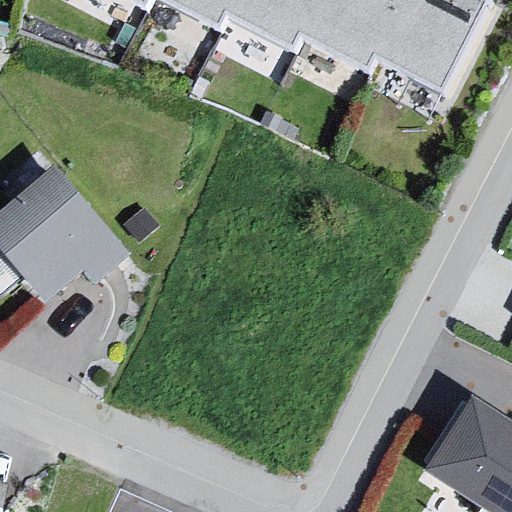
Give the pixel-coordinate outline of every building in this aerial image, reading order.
[(106,0),(145,20),(153,5),(220,39),(226,28),(296,63),(302,51),(371,86),(379,71),(441,103),(488,12),(464,0),(106,0)] [(101,310),(145,271),(59,176),(0,229),(0,247),(58,311),(83,289),(101,310)] [(511,307),(502,325),(511,330),(511,307)] [(511,511),(511,421),(467,392),(422,469),(488,511),(511,511)] [(0,511),(7,511),(14,490),(0,486),(0,511)]
